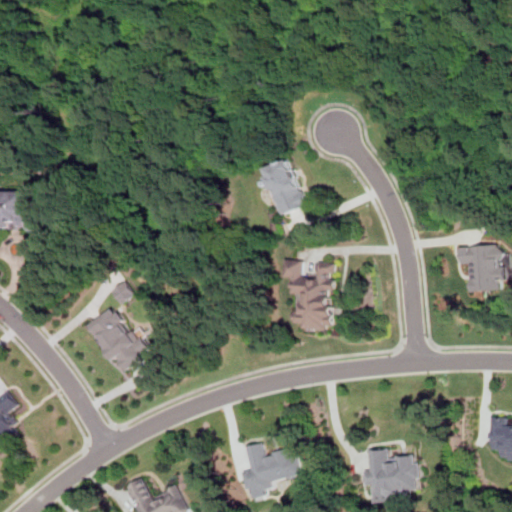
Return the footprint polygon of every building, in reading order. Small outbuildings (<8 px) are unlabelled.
[(441,112),(411,128),(421,147),(428,143),(440,166),(460,155),(455,147),(463,143),(452,123),(448,125),(441,112)] [(270,167),(273,174),(270,176),(275,188),(278,187),(289,214),(312,205),(306,189),(304,189),(299,178),(301,177),(298,168),(295,169),(291,159),(270,167)] [(0,191),(0,225),(29,225),(31,229),(36,229),(40,227),(39,190),(0,191)] [(460,245),(461,264),(469,263),(471,291),(504,289),(503,281),(507,278),(507,268),(501,266),(501,259),(507,252),(499,245),(499,243),(460,245)] [(290,258),(288,274),(297,275),(295,290),(308,291),(307,303),(302,303),(302,310),(297,310),(294,313),(293,317),(296,322),(303,323),(302,328),(329,330),(329,326),(335,327),(336,316),(333,316),(334,307),(329,307),(330,297),(328,297),(329,289),(337,290),(338,278),(332,278),(332,272),(337,272),(338,261),(322,260),(321,276),(305,275),(306,259),(290,258)] [(129,279),(115,289),(125,303),(139,293),(129,279)] [(91,325),(114,360),(119,357),(128,371),(151,356),(148,353),(155,349),(145,334),(141,336),(137,330),(131,334),(123,321),(125,320),(121,313),(118,315),(114,309),(91,325)] [(10,388),(0,396),(0,447),(21,432),(15,425),(20,422),(16,417),(13,419),(9,413),(21,403),(10,388)] [(493,416),(492,447),(501,447),(501,451),(504,454),(508,454),(509,453),(509,458),(511,458),(511,426),(508,426),(509,416),(493,416)] [(250,445),(257,469),(247,472),(252,487),(255,486),(259,497),(270,494),(269,490),(278,487),(276,481),(306,472),(299,452),(295,453),(293,446),(278,451),(279,454),(270,457),(265,441),(250,445)] [(369,470),(370,483),(377,482),(380,501),(397,499),(396,494),(399,493),(401,490),(421,488),(419,476),(424,475),(422,461),(417,462),(416,455),(391,459),(390,449),(373,451),(375,469),(369,470)] [(191,511),(192,507),(178,483),(155,497),(143,476),(128,485),(143,511),(191,511)]
